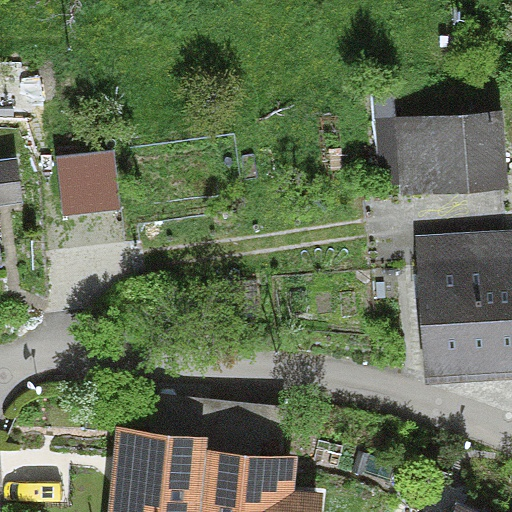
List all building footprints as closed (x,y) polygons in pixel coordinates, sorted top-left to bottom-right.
[(487,106),(389,115),(395,188),(493,179),(487,106)] [(113,152),(59,157),(65,213),(119,207),(113,152)] [(511,227),(409,235),(419,370),(511,363),(511,227)] [(190,434),(105,428),(98,511),(306,511),(308,490),(282,488),(285,452),(190,445),(190,434)] [(477,511),(445,497),(438,511),(477,511)]
